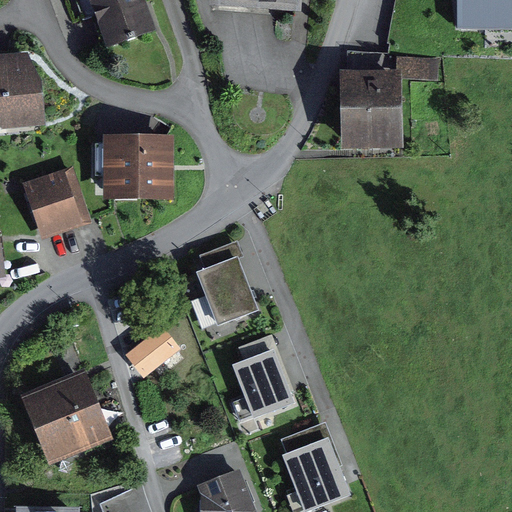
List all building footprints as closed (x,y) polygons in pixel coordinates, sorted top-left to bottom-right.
[(79,0),(86,18),(94,15),(88,0),(79,0)] [(88,0),(94,15),(108,52),(157,35),(144,0),(88,0)] [(210,0),(210,8),(301,15),(302,0),(210,0)] [(511,0),(457,0),(458,33),(482,33),(511,32),(511,0)] [(0,129),(2,132),(46,128),(44,101),(42,86),(28,56),(0,58),(0,129)] [(439,60),(398,59),(398,73),(401,73),(401,81),(438,82),(439,60)] [(401,81),(401,73),(398,73),(340,75),(342,153),(404,151),(401,81)] [(103,139),(103,204),(175,204),(173,140),(103,139)] [(23,187),(42,243),(93,225),(73,169),(23,187)] [(238,243),(199,258),(205,272),(196,276),(217,331),(260,315),(239,261),(244,259),(238,243)] [(245,364),(232,369),(244,400),(231,405),(240,425),(252,421),(253,424),(295,408),(290,395),(294,393),(272,337),(240,350),(245,364)] [(148,339),(125,356),(144,380),(166,363),(148,339)] [(84,373),(19,400),(49,470),(114,443),(84,373)] [(288,457),(282,459),(296,494),(286,498),(291,511),(319,511),(352,499),(340,469),(343,468),(326,424),(281,441),(288,457)] [(200,511),(255,511),(240,472),(196,489),(200,497),(200,511)]
